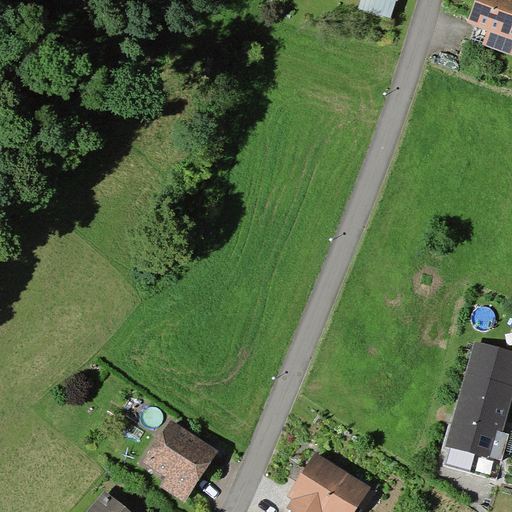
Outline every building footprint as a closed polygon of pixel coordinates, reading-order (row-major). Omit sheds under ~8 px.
[(511,0),(478,0),(470,25),(511,40),(511,0)] [(511,391),(511,353),(475,343),(447,446),(451,447),(447,463),(495,476),(506,435),(500,434),(511,391)] [(145,463),(188,492),(212,456),(169,427),(145,463)] [(353,511),(365,493),(312,460),(289,497),(295,501),(288,511),(353,511)] [(126,511),(126,510),(117,511),(104,500),(94,511),(126,511)]
